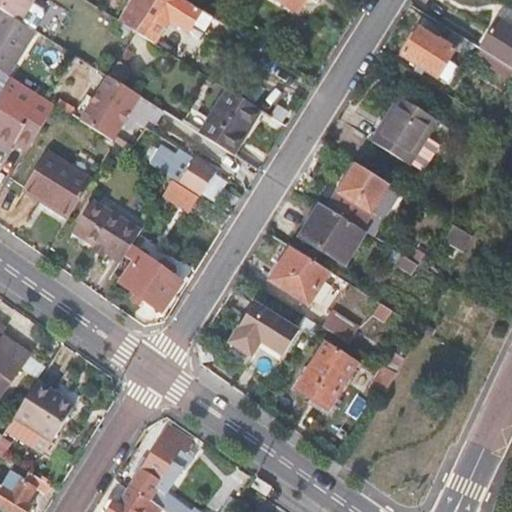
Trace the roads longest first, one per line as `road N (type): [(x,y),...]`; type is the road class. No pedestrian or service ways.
road 1 (residential): [(156,370),(393,0)]
road 2 (residential): [(156,370),(357,511)]
road 3 (residential): [(0,260),(156,370)]
road 4 (residential): [(69,511),(156,370)]
road 5 (residential): [(511,392),(455,511)]
